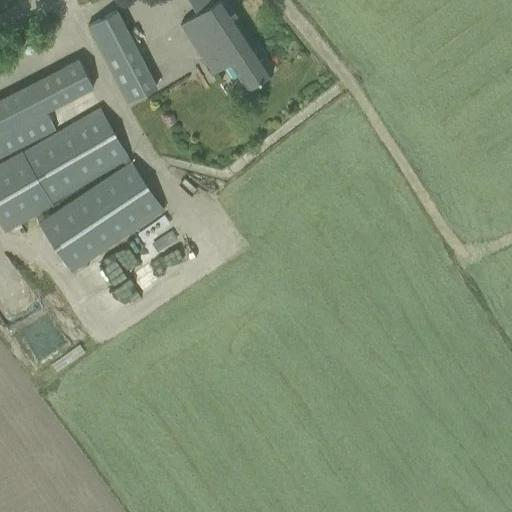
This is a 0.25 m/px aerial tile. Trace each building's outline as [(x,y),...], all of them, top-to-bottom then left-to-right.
[(180,24),(191,40),(205,61),(213,73),(228,63),(246,89),(256,82),(272,71),(225,0),(189,0),(198,12),(180,24)] [(88,25),(97,43),(127,103),(158,86),(125,28),(116,10),(88,25)] [(0,98),(0,158),(56,130),(46,113),(93,87),(88,76),(79,58),(0,98)] [(129,160),(100,106),(88,114),(0,161),(0,224),(5,233),(129,160)] [(72,273),(164,211),(130,160),(38,222),(72,273)]
